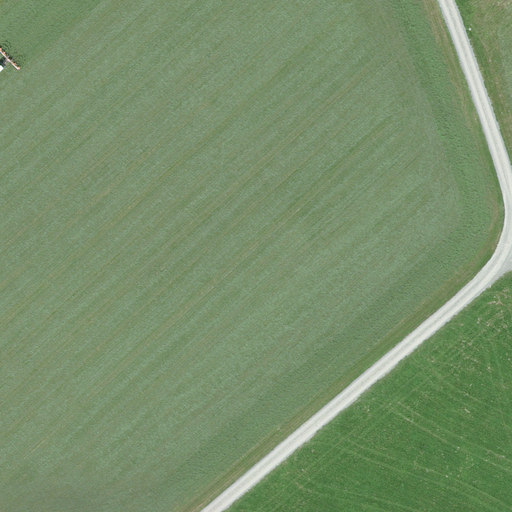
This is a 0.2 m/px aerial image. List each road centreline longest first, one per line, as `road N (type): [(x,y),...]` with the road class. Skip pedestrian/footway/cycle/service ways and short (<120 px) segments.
road 1 (track): [(511,258),(214,511)]
road 2 (track): [(446,0),(511,200)]
